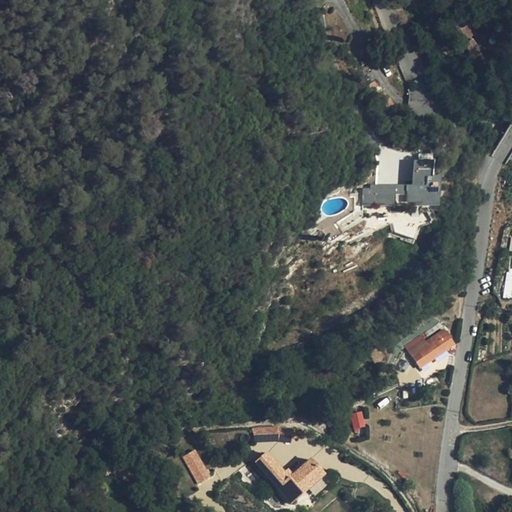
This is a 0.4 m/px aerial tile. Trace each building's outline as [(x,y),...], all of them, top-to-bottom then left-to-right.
[(479,6),(472,0),(470,0),(465,7),(473,13),(479,6)] [(464,18),(452,25),(457,31),(463,45),(482,74),(490,69),(470,37),(474,34),(464,18)] [(431,165),(412,164),(411,188),(370,186),(370,190),(364,189),(363,206),(394,207),(395,196),(405,196),(405,203),(434,204),(434,188),(425,188),(424,179),(431,179),(431,165)] [(319,232),(314,224),(310,227),(314,235),(319,232)] [(415,226),(394,224),(394,232),(397,234),(414,240),(415,226)] [(511,298),(511,294),(511,278),(507,278),(503,297),(511,298)] [(454,344),(444,330),(426,342),(424,339),(408,350),(420,368),(454,344)] [(350,414),(354,431),(366,428),(361,411),(350,414)] [(303,431),(275,428),(273,428),(262,428),(252,430),(254,442),(269,440),(294,440),(295,437),(301,438),(303,431)] [(192,451),(185,455),(186,459),(194,455),(192,451)] [(284,473),(267,453),(255,463),(290,504),(302,494),(298,490),(311,479),(315,483),(324,475),(310,459),(292,475),(287,471),(284,473)] [(206,476),(195,455),(194,455),(186,459),(198,480),(199,480),(206,476)] [(208,480),(206,476),(199,480),(201,484),(208,480)] [(298,490),(302,494),(315,483),(311,479),(298,490)]
